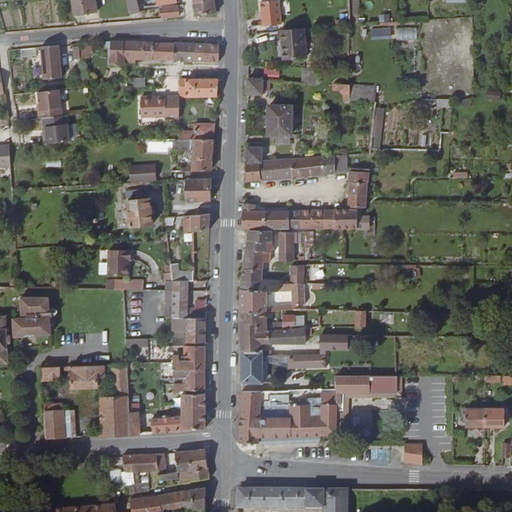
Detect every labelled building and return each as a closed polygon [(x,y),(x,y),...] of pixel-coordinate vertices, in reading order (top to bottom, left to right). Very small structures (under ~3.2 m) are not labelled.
[(96,0),(74,0),(77,17),(98,14),(96,0)] [(141,10),(138,0),(128,0),(132,16),(142,14),(141,10)] [(214,0),(196,3),(197,14),(219,12),(216,0),(214,0)] [(282,0),(265,0),(264,0),(266,24),(285,23),(282,0)] [(162,8),(162,13),(163,15),(163,17),(183,16),(181,5),(162,8)] [(163,15),(162,13),(162,8),(154,9),(155,16),(163,15)] [(472,18),(422,19),(423,86),(425,86),(436,86),(461,93),(465,93),(466,89),(453,86),(463,86),(473,88),(472,61),(467,81),(467,65),(461,65),(451,62),(448,62),(429,57),(449,57),(449,61),(453,45),(462,45),(463,41),(472,40),(472,18)] [(309,56),(306,27),(283,29),(285,57),(309,56)] [(391,37),(391,28),(371,27),(371,36),(391,37)] [(417,27),(395,27),(395,40),(417,40),(417,27)] [(112,66),(127,66),(127,63),(127,58),(137,59),(155,59),(156,42),(121,41),(113,41),(113,52),(113,55),(112,66)] [(177,43),(156,42),(155,59),(176,60),(177,43)] [(197,61),(198,43),(177,43),(176,60),(197,61)] [(197,61),(221,61),(221,44),(198,43),(197,61)] [(62,44),(44,46),(47,78),(65,75),(62,44)] [(89,46),(82,47),(83,57),(90,56),(89,46)] [(265,66),(265,76),(279,77),(280,67),(265,66)] [(302,67),(302,83),(315,83),(314,67),(302,67)] [(251,77),(251,93),(265,93),(265,89),(272,89),(271,78),(251,77)] [(131,83),(131,87),(148,87),(147,78),(135,79),(131,83)] [(182,97),(219,96),(221,78),(188,79),(182,79),(182,94),(182,97)] [(352,99),(353,99),(352,83),(334,82),(334,89),(340,89),(345,93),(345,99),(352,99)] [(48,135),(49,143),(71,141),(68,115),(64,115),(62,89),(40,91),(42,104),(42,110),(40,110),(41,118),(44,118),(45,128),(48,128),(48,135)] [(487,90),(487,99),(501,100),(501,91),(487,90)] [(168,120),(181,119),(182,97),(176,97),(176,99),(169,99),(169,97),(143,96),(143,117),(168,117),(168,120)] [(437,107),(451,107),(452,99),(437,98),(437,107)] [(273,114),(272,122),(272,133),(278,133),(278,142),(293,142),(293,133),(294,133),(298,133),(298,125),(301,125),(302,113),(298,113),(298,104),(295,104),(273,104),(273,114)] [(373,146),(382,146),(383,107),(374,107),(373,146)] [(181,131),(181,138),(181,139),(216,139),(217,123),(196,123),(196,131),(181,131)] [(177,149),(180,149),(180,147),(181,139),(181,138),(161,138),(151,138),(151,152),(154,152),(154,151),(154,141),(178,141),(177,149)] [(195,164),(195,171),(214,170),(216,139),(181,139),(180,147),(180,149),(184,150),(196,150),(195,164)] [(12,147),(12,143),(0,144),(0,165),(4,166),(4,175),(14,174),(12,147)] [(263,160),(264,160),(264,146),(250,145),(250,160),(263,160)] [(351,160),(351,154),(338,155),(337,172),(351,171),(351,166),(351,160)] [(337,172),(338,155),(316,156),(317,174),(337,172)] [(317,174),(316,156),(295,158),(296,175),(317,174)] [(296,175),(295,158),(264,160),(263,160),(264,178),(296,175)] [(264,178),(263,160),(250,160),(249,180),(264,178)] [(134,171),(144,170),(145,180),(150,180),(160,180),(159,164),(134,165),(134,171)] [(371,181),(372,171),(366,171),(367,167),(353,166),(353,171),(353,180),(371,181)] [(134,171),(135,181),(145,180),(144,170),(134,171)] [(188,179),(188,201),(214,200),(214,178),(188,179)] [(352,192),(370,193),(371,181),(353,180),(352,192)] [(129,199),(132,226),(155,224),(152,197),(145,198),(143,189),(130,190),(131,199),(129,199)] [(369,206),(370,193),(352,192),(351,206),(369,206)] [(255,202),(247,201),(244,226),(252,226),(256,226),(257,209),(258,204),(255,202)] [(338,227),(338,208),(327,209),(327,227),(338,227)] [(349,227),(348,208),(338,208),(338,227),(344,227),(349,227)] [(359,209),(351,208),(348,208),(349,227),(362,227),(363,227),(363,221),(359,221),(359,209)] [(268,210),(257,209),(256,226),(267,226),(268,210)] [(270,210),(268,210),(267,226),(292,227),(302,227),(302,209),(290,209),(270,210)] [(314,227),(314,209),(302,209),(302,227),(314,227)] [(327,227),(327,209),(314,209),(314,227),(327,227)] [(213,213),(187,215),(188,230),(195,230),(210,229),(212,229),(213,213)] [(275,229),(251,228),(250,238),(268,239),(268,244),(275,244),(275,229)] [(296,230),(292,230),(282,231),(283,243),(296,243),(296,230)] [(268,239),(250,238),(249,247),(268,248),(268,251),(273,251),(275,251),(275,244),(268,244),(268,239)] [(136,247),(113,248),(114,272),(135,271),(134,255),(137,255),(136,247)] [(268,248),(249,247),(246,268),(265,268),(266,261),(272,261),(273,251),(268,251),(268,248)] [(296,250),(282,251),(283,259),(296,258),(296,250)] [(175,270),(174,263),(169,263),(169,272),(168,272),(168,279),(176,279),(175,270)] [(244,278),(264,277),(265,268),(246,268),(244,278)] [(175,270),(176,279),(191,279),(196,279),(196,270),(175,270)] [(307,271),(295,271),(295,282),(307,282),(307,271)] [(284,282),(285,282),(285,279),(264,277),(244,278),(243,288),(275,289),(282,289),(284,282)] [(105,283),(104,287),(125,287),(125,279),(114,279),(114,282),(105,283)] [(125,279),(125,287),(126,287),(146,288),(146,279),(125,279)] [(191,279),(176,279),(176,288),(190,289),(191,279)] [(307,282),(295,282),(285,282),(284,282),(282,289),(295,289),(295,303),(307,303),(307,282)] [(190,289),(176,288),(176,316),(176,345),(208,345),(208,317),(209,316),(210,310),(201,310),(201,307),(190,307),(190,289)] [(275,294),(275,289),(243,288),(243,310),(269,308),(269,293),(275,294)] [(23,297),(24,314),(32,313),(32,316),(16,317),(17,335),(35,334),(53,333),(53,330),(53,328),(52,315),(51,307),(50,295),(23,297)] [(270,308),(269,308),(243,310),(243,320),(258,320),(259,330),(285,329),(285,322),(270,323),(270,308)] [(325,325),(322,325),(322,326),(322,333),(338,333),(341,309),(327,308),(325,325)] [(369,310),(359,310),(358,326),(368,327),(369,310)] [(377,310),(369,310),(368,327),(376,327),(377,310)] [(0,361),(9,361),(11,364),(12,362),(10,360),(10,350),(13,350),(13,345),(10,345),(10,342),(13,341),(12,335),(9,335),(9,330),(11,330),(11,328),(9,328),(8,316),(11,314),(9,312),(7,314),(0,314),(0,361)] [(258,320),(243,320),(244,348),(265,348),(265,341),(309,341),(308,327),(298,328),(285,329),(259,330),(258,320)] [(322,333),(322,326),(308,327),(309,341),(322,341),(322,333)] [(338,333),(322,333),(322,341),(322,352),(291,354),(291,366),(327,365),(327,347),(351,348),(351,333),(338,333)] [(127,339),(127,347),(148,348),(148,339),(127,339)] [(208,345),(176,345),(176,349),(187,349),(188,360),(183,360),(182,353),(177,353),(177,362),(177,368),(208,368),(208,345)] [(265,348),(244,348),(243,381),(244,381),(265,381),(266,353),(265,348)] [(150,361),(169,362),(169,349),(150,349),(150,361)] [(131,396),(130,363),(115,364),(117,397),(131,396)] [(107,385),(106,364),(67,365),(67,369),(74,369),(74,373),(70,373),(71,382),(74,381),(75,386),(107,385)] [(62,379),(61,365),(43,366),(44,380),(62,379)] [(208,391),(208,368),(177,368),(177,375),(188,375),(189,382),(185,382),(186,392),(208,391)] [(350,374),(337,374),(338,387),(338,390),(399,391),(399,374),(350,374)] [(178,393),(186,392),(185,382),(178,383),(178,393)] [(323,415),(322,387),(314,388),(315,403),(312,403),(313,415),(323,415)] [(338,409),(338,387),(322,387),(323,415),(336,415),(339,415),(338,409)] [(264,390),(244,390),(243,417),(262,417),(262,411),(265,412),(265,410),(287,409),(288,411),(293,411),(294,416),(313,415),(312,403),(312,402),(292,402),(292,404),(265,405),(265,403),(263,403),(264,390)] [(209,426),(208,391),(186,392),(185,418),(173,419),(172,411),(148,413),(149,432),(209,426)] [(132,409),(131,396),(117,397),(103,397),(105,434),(133,433),(132,409)] [(487,407),(483,407),(469,407),(469,410),(465,410),(465,420),(469,420),(469,425),(487,425),(487,407)] [(506,408),(487,407),(487,425),(506,425),(506,420),(510,420),(511,410),(506,411),(506,408)] [(46,410),(49,436),(79,435),(77,408),(65,409),(46,410)] [(133,433),(142,433),(141,409),(132,409),(133,433)] [(262,417),(243,417),(243,442),(262,442),(262,435),(272,435),(323,433),(337,433),(336,415),(323,415),(313,415),(294,416),(293,411),(288,411),(287,409),(265,410),(265,412),(262,411),(262,417)] [(262,442),(283,442),(283,441),(323,440),(323,433),(272,435),(262,435),(262,442)] [(511,456),(511,442),(503,441),(503,456),(511,456)] [(425,460),(425,442),(407,443),(407,460),(425,463),(425,460)] [(169,472),(161,473),(159,473),(161,485),(210,477),(208,447),(191,449),(193,468),(180,470),(176,470),(169,472)] [(193,468),(191,449),(177,451),(180,466),(180,470),(193,468)] [(158,452),(139,453),(140,471),(148,470),(160,470),(158,452)] [(165,452),(158,452),(160,470),(161,473),(169,472),(165,452)] [(129,469),(113,470),(114,483),(129,483),(130,484),(132,484),(137,484),(135,471),(140,471),(139,453),(127,454),(129,469)] [(148,470),(140,471),(135,471),(137,484),(138,493),(151,492),(148,470)] [(177,511),(178,511),(194,509),(206,508),(207,486),(175,492),(177,511)] [(348,511),(349,487),(239,486),(238,506),(325,507),(324,511),(348,511)] [(163,494),(164,511),(177,511),(175,492),(163,494)] [(150,511),(164,511),(163,494),(151,497),(149,497),(150,511)] [(134,507),(134,511),(150,511),(149,497),(133,499),(134,507)] [(118,511),(118,503),(51,508),(48,508),(48,511),(118,511)]
